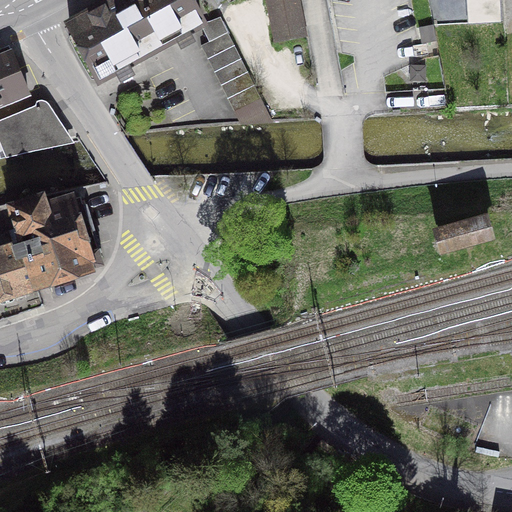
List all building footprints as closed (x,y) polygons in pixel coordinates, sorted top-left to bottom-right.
[(189,0),(113,0),(70,24),(99,79),(202,23),(189,0)] [(267,0),(276,41),(305,35),(298,0),(267,0)] [(466,0),(468,24),(499,22),(498,0),(466,0)] [(432,27),(419,29),(421,43),(434,42),(432,27)] [(234,111),(261,98),(227,32),(201,45),(234,111)] [(0,102),(28,91),(11,52),(0,56),(0,102)] [(425,67),(411,66),(410,81),(425,81),(425,67)] [(0,158),(70,143),(46,107),(40,104),(0,120),(0,158)] [(27,257),(37,285),(91,269),(91,267),(102,264),(100,258),(102,258),(84,199),(82,200),(80,196),(45,207),(41,195),(11,204),(22,242),(20,244),(13,246),(17,260),(27,257)] [(438,230),(443,249),(490,236),(484,217),(438,230)] [(17,260),(13,246),(0,249),(0,301),(2,303),(12,300),(14,293),(37,285),(27,257),(17,260)] [(303,464),(336,488),(351,468),(318,445),(303,464)]
